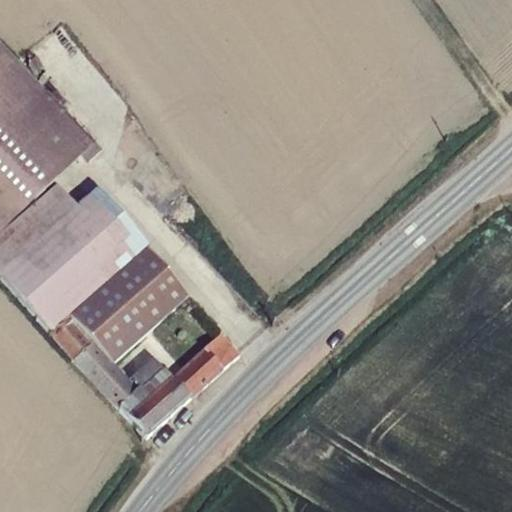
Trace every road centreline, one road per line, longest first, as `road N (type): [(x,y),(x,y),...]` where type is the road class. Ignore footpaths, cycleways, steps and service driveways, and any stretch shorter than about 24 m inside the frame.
road 1 (tertiary): [(511,147),(259,377),(141,511)]
road 2 (track): [(511,116),(425,0)]
